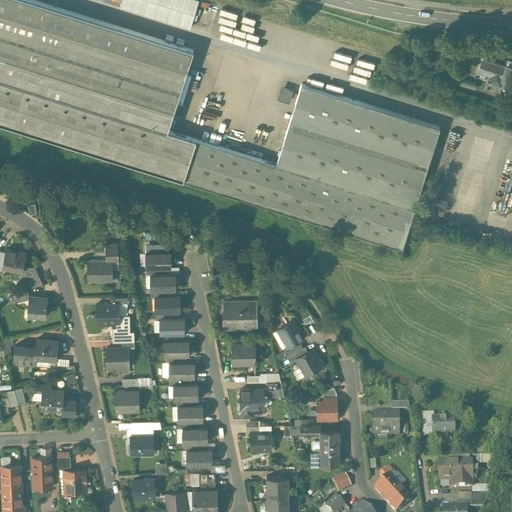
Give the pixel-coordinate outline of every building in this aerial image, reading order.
[(0,0),(0,121),(183,179),(402,247),(440,126),(301,83),(276,163),(168,130),(193,50),(32,0),(0,0)] [(198,0),(121,0),(120,5),(190,27),(198,0)] [(482,38),(479,48),(493,53),(496,43),(482,38)] [(511,66),(506,65),(506,66),(482,59),(479,70),(490,74),(488,79),(500,82),(502,78),(511,81),(511,66)] [(457,83),(476,87),(478,82),(458,78),(457,83)] [(291,90),(283,88),(279,99),(287,102),(291,90)] [(220,113),(222,103),(209,100),(206,110),(220,113)] [(211,140),(221,142),(222,135),(213,133),(211,140)] [(35,202),(28,204),(29,214),(37,212),(35,202)] [(118,251),(118,243),(106,243),(106,251),(118,251)] [(15,250),(10,249),(6,248),(5,251),(2,266),(3,266),(15,268),(15,267),(21,269),(21,270),(22,270),(23,266),(26,252),(15,250)] [(118,251),(106,251),(106,259),(112,259),(113,268),(118,268),(118,251)] [(171,251),(148,252),(148,267),(168,266),(171,266),(171,251)] [(106,259),(87,260),(88,281),(113,280),(113,268),(112,259),(106,259)] [(35,266),(23,266),(22,270),(21,275),(24,288),(43,283),(35,266)] [(234,272),(222,274),(226,293),(238,290),(234,272)] [(168,274),(150,274),(150,275),(153,275),(153,288),(150,288),(150,289),(176,288),(175,288),(175,275),(176,274),(168,274)] [(27,289),(11,293),(12,300),(29,295),(27,289)] [(47,297),(29,296),(28,311),(38,312),(37,315),(46,315),(47,297)] [(172,296),(154,296),(154,297),(157,297),(158,310),(155,310),(155,311),(177,311),(180,310),(179,296),(180,296),(172,296)] [(257,300),(223,300),(223,328),(257,328),(257,300)] [(111,303),(96,304),(97,324),(119,323),(120,323),(119,315),(119,303),(111,303)] [(130,331),(129,315),(119,315),(120,323),(119,323),(119,327),(112,327),(113,341),(121,341),(134,340),(134,331),(130,331)] [(177,318),(159,318),(159,319),(162,319),(162,332),(159,332),(159,333),(181,332),(185,332),(185,331),(184,331),(184,318),(185,318),(185,317),(177,318)] [(293,320),(278,329),(287,345),(288,347),(299,340),(303,338),(293,320)] [(12,337),(1,340),(5,355),(11,353),(9,345),(13,343),(12,337)] [(58,340),(37,338),(36,347),(35,357),(56,358),(58,340)] [(181,339),(164,340),(164,341),(167,341),(167,354),(167,355),(189,354),(189,353),(188,340),(189,340),(189,339),(181,339)] [(299,340),(288,347),(287,345),(282,348),(287,356),(289,355),(303,347),(299,340)] [(255,343),(232,344),(232,364),(255,363),(255,343)] [(26,346),(15,345),(13,362),(24,363),(25,352),(26,346)] [(36,347),(26,346),(25,352),(24,363),(35,364),(35,357),(36,347)] [(303,347),(289,355),(293,362),(297,359),(296,358),(307,351),(304,346),(303,347)] [(121,347),(106,347),(106,366),(120,366),(120,367),(129,367),(129,347),(121,347)] [(307,351),(296,358),(297,359),(306,375),(322,366),(312,349),(307,351)] [(186,361),(169,362),(169,363),(172,363),(172,376),(172,377),(191,376),(194,376),(194,361),(186,361)] [(191,383),(173,384),(173,399),(199,398),(198,383),(191,383)] [(57,390),(51,389),(51,385),(35,384),(34,392),(42,393),(41,407),(63,408),(64,390),(63,390),(63,391),(57,390)] [(22,387),(14,389),(18,404),(26,402),(22,387)] [(332,387),(322,392),(324,397),(335,397),(335,393),(332,387)] [(14,389),(6,391),(10,406),(18,404),(14,389)] [(264,389),(240,389),(240,408),(241,408),(242,416),(254,416),(254,408),(264,407),(264,389)] [(139,390),(116,391),(116,411),(139,410),(139,390)] [(324,397),(324,400),(317,401),(318,418),(337,418),(336,397),(335,397),(324,397)] [(75,399),(63,399),(63,408),(62,412),(74,412),(75,399)] [(196,405),(177,405),(177,406),(180,406),(180,420),(177,420),(178,420),(203,420),(203,419),(202,419),(202,406),(203,406),(203,405),(196,405)] [(399,435),(399,413),(372,413),(373,435),(399,435)] [(432,413),(422,413),(423,437),(432,437),(432,418),(432,413)] [(432,418),(432,437),(454,436),(454,431),(454,418),(432,418)] [(200,427),(182,427),(182,428),(185,428),(185,441),(182,441),(182,442),(208,442),(208,441),(207,441),(207,428),(207,427),(200,427)] [(338,430),(320,430),(320,431),(321,450),(321,451),(338,451),(338,430)] [(260,431),(250,432),(250,433),(250,450),(271,449),(271,431),(260,431)] [(153,434),(130,434),(130,435),(131,453),(154,453),(153,434)] [(205,449),(187,449),(187,450),(190,450),(190,464),(187,464),(187,465),(211,464),(213,464),(213,463),(212,463),(212,450),(213,450),(212,449),(205,449)] [(339,463),(338,451),(321,451),(321,450),(320,451),(320,463),(339,463)] [(320,463),(320,451),(311,451),(312,464),(320,463)] [(70,456),(57,456),(58,467),(71,467),(70,456)] [(48,457),(32,458),(33,470),(52,469),(51,457),(48,457)] [(168,472),(167,462),(156,462),(157,472),(168,472)] [(460,462),(438,462),(438,481),(451,480),(460,480),(460,462)] [(472,462),(460,462),(460,480),(451,480),(451,488),(472,487),(472,462)] [(2,466),(2,472),(3,489),(21,488),(20,465),(2,466)] [(387,468),(379,474),(384,479),(390,474),(390,475),(392,473),(387,468)] [(52,469),(33,470),(34,487),(52,486),(52,469)] [(75,471),(75,469),(65,470),(66,486),(71,491),(84,490),(84,482),(86,482),(85,476),(84,476),(84,471),(75,471)] [(282,470),(282,476),(288,476),(288,478),(294,478),(294,470),(282,470)] [(211,471),(200,472),(200,485),(215,485),(215,471),(211,471)] [(339,492),(352,486),(347,473),(333,479),(339,492)] [(384,479),(374,488),(396,511),(411,498),(390,475),(390,474),(384,479)] [(266,476),(266,500),(288,500),(288,478),(288,476),(282,476),(266,476)] [(154,478),(132,479),(134,498),(156,496),(154,478)] [(21,511),(21,488),(3,489),(3,511),(21,511)] [(196,511),(217,511),(217,489),(192,490),(192,511),(196,511)] [(184,492),(174,493),(175,510),(185,510),(184,492)] [(174,493),(166,493),(168,511),(175,510),(174,493)] [(348,511),(349,511),(335,497),(326,506),(331,511),(348,511)] [(288,511),(288,500),(266,500),(266,511),(288,511)] [(353,511),(370,511),(363,503),(353,511)]
